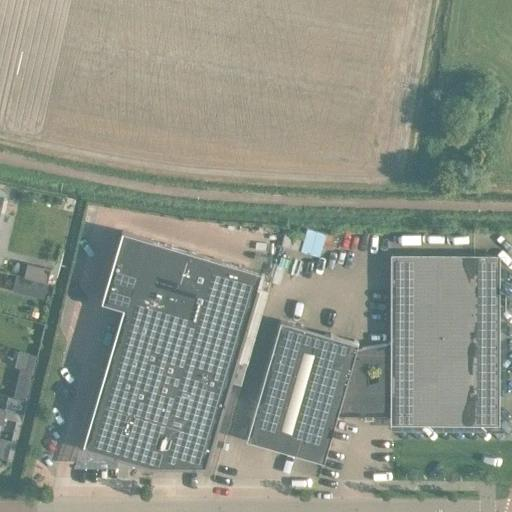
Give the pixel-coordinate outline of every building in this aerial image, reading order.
[(121,305),(81,442),(148,462),(202,462),(259,270),(120,229),(99,299),(121,305)] [(279,318),(245,437),(295,451),(294,452),(322,460),(335,413),(389,413),(389,418),(493,418),(494,252),(390,252),(389,340),(354,347),(357,339),(329,331),(329,332),(279,318)] [(33,277),(45,280),(49,267),(25,261),(22,275),(33,277)] [(45,280),(33,277),(31,285),(43,288),(45,280)] [(17,351),(15,359),(27,361),(28,354),(17,351)] [(25,369),(27,361),(15,359),(13,366),(25,369)]
